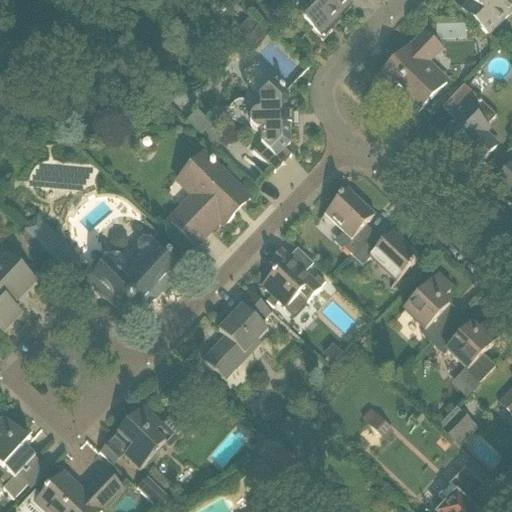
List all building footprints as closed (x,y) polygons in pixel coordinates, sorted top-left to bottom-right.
[(281,0),(321,38),(351,6),(344,0),(281,0)] [(511,13),(511,3),(508,0),(474,0),(462,13),(488,39),(511,13)] [(262,25),(243,51),(250,58),(271,36),(262,25)] [(389,71),(377,83),(415,119),(447,85),(426,66),(440,51),(425,37),(411,51),(409,49),(397,62),(389,63),(389,71)] [(259,133),(261,133),(261,147),(253,156),(274,176),(292,159),(285,152),(290,146),(290,127),(293,127),(292,117),(289,117),(289,98),(274,84),(277,80),(265,69),(261,66),(257,65),(253,65),(249,66),(245,69),(244,72),(242,76),(242,80),(243,84),(244,86),(246,89),(260,101),(260,112),(258,112),(256,113),(254,114),(252,116),(252,117),(251,118),(250,120),(250,122),(250,123),(250,125),(250,126),(251,128),(252,129),(254,131),(255,132),(257,133),(259,133)] [(457,123),(439,142),(460,162),(464,159),(476,170),(497,148),(485,136),(489,132),(472,116),(482,106),(464,88),(443,109),(457,123)] [(198,113),(187,124),(216,152),(227,141),(198,113)] [(193,200),(170,224),(196,250),(220,225),(224,229),(250,202),(204,157),(178,185),(193,200)] [(502,203),(511,211),(511,167),(494,187),(506,198),(502,203)] [(353,260),(375,237),(366,228),(375,220),(347,193),(338,203),(338,204),(325,217),(351,242),(344,251),(353,260)] [(148,208),(140,199),(135,204),(143,212),(148,208)] [(82,264),(37,220),(23,232),(64,272),(82,264)] [(384,245),(375,237),(353,260),(363,269),(370,260),(397,285),(410,271),(411,272),(420,263),(392,236),(384,245)] [(181,274),(176,269),(176,267),(175,266),(175,265),(174,263),(172,261),(171,259),(169,258),(167,257),(165,256),(163,255),(161,255),(150,244),(144,244),(140,248),(140,254),(147,261),(126,282),(107,265),(88,285),(120,315),(128,306),(129,307),(130,307),(131,307),(133,307),(134,307),(135,306),(143,314),(181,274)] [(261,290),(273,300),(266,307),(272,313),(278,306),(286,313),(297,301),(305,308),(311,302),(322,291),(306,276),(313,269),(297,253),(290,260),(282,253),(270,265),(278,272),(261,290)] [(0,330),(4,334),(20,316),(8,305),(32,281),(9,259),(0,269),(0,330)] [(432,349),(460,320),(449,309),(450,308),(443,302),(451,293),(437,279),(404,314),(424,333),(420,337),(432,349)] [(225,340),(218,348),(203,364),(226,385),(261,349),(257,345),(268,334),(261,327),(271,315),(250,295),(231,316),(234,318),(219,334),(225,340)] [(470,329),(460,320),(432,349),(443,359),(447,355),(480,387),(488,378),(475,365),(501,339),(487,326),(477,335),(471,329),(470,329)] [(342,357),(333,348),(324,357),(333,366),(342,357)] [(407,380),(397,390),(407,399),(417,389),(407,380)] [(511,394),(500,407),(511,418),(511,394)] [(174,439),(144,410),(114,441),(100,456),(113,469),(123,459),(139,474),(174,439)] [(456,413),(439,431),(454,445),(471,428),(456,413)] [(375,419),(366,428),(385,446),(394,437),(375,419)] [(32,490),(47,474),(25,451),(30,446),(3,420),(0,422),(0,488),(4,492),(3,493),(13,503),(28,487),(32,490)] [(295,460),(275,456),(271,472),(291,476),(295,460)] [(271,473),(256,459),(243,474),(258,488),(271,473)] [(490,476),(494,479),(506,467),(502,463),(490,476)] [(484,489),(465,470),(438,499),(447,507),(442,511),(472,511),(467,506),(484,489)] [(63,478),(41,501),(35,496),(20,511),(102,511),(122,492),(105,476),(84,498),(63,478)] [(147,480),(137,491),(158,511),(162,511),(171,503),(147,480)] [(290,511),(279,490),(249,507),(251,511),(290,511)]
